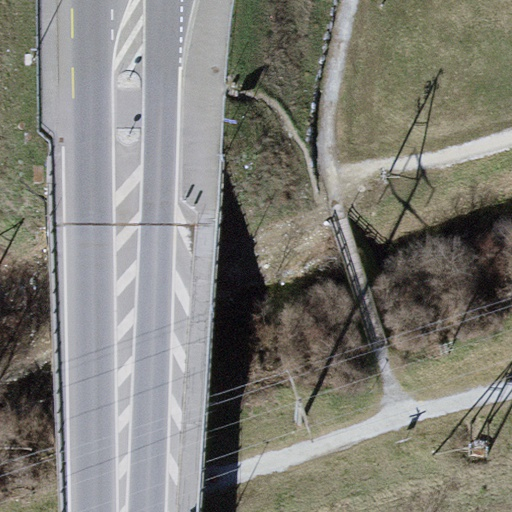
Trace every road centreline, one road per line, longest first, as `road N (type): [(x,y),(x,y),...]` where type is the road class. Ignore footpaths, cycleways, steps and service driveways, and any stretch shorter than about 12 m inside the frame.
road 1 (secondary): [(123,44),(122,511)]
road 2 (track): [(389,423),(125,511)]
road 3 (track): [(334,223),(325,174),(347,0)]
road 4 (track): [(389,423),(334,223)]
road 5 (track): [(511,395),(389,423)]
